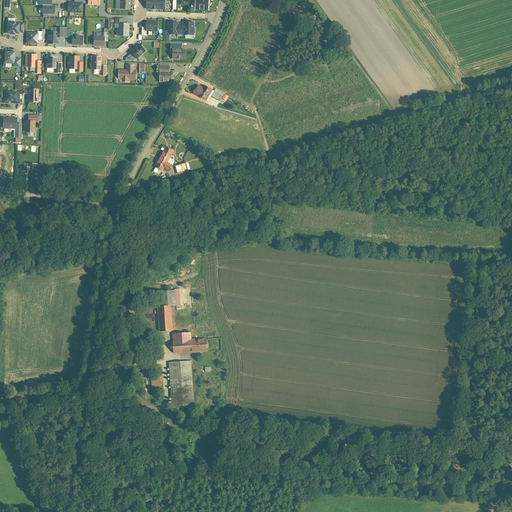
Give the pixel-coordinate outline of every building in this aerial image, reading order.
[(118,0),(119,11),(131,11),(130,0),(118,0)] [(148,0),(149,8),(158,8),(158,0),(148,0)] [(158,0),(158,8),(168,9),(167,0),(158,0)] [(199,0),(199,8),(212,9),(212,0),(199,0)] [(68,3),(68,10),(70,10),(70,12),(83,12),(83,2),(70,1),(70,3),(68,3)] [(45,4),(45,12),(59,13),(59,5),(54,5),(45,4)] [(121,31),(121,35),(130,35),(130,23),(126,23),(126,18),(116,18),(116,31),(121,31)] [(149,27),(149,30),(160,30),(161,21),(150,21),(149,27)] [(172,30),(172,34),(184,34),(184,31),(185,21),(173,21),(172,30)] [(184,31),(184,34),(196,35),(197,22),(185,21),(184,31)] [(11,22),(10,32),(25,33),(25,23),(11,22)] [(50,31),(50,43),(61,44),(61,37),(63,37),(64,31),(50,31)] [(28,32),(28,43),(40,43),(40,32),(28,32)] [(92,36),(92,44),(103,44),(103,35),(92,36)] [(74,36),(74,44),(85,44),(85,36),(74,36)] [(139,57),(140,58),(148,51),(143,44),(134,50),(135,52),(139,57)] [(171,49),(172,60),(186,58),(185,48),(171,49)] [(3,52),(3,67),(21,67),(21,58),(14,59),(14,52),(3,52)] [(129,57),(129,60),(135,61),(139,57),(135,52),(129,57)] [(33,67),(33,73),(41,74),(41,61),(37,61),(37,55),(25,55),(25,67),(33,67)] [(83,64),(79,63),(80,56),(69,55),(68,68),(76,69),(76,73),(82,73),(83,64)] [(49,56),(49,67),(56,67),(59,68),(60,63),(60,57),(49,56)] [(98,76),(107,76),(107,66),(102,66),(102,57),(91,57),(91,70),(98,70),(98,76)] [(159,71),(169,72),(169,63),(160,63),(160,65),(156,65),(155,71),(159,71)] [(119,70),(119,81),(137,81),(137,66),(126,66),(126,70),(119,70)] [(159,71),(159,81),(170,81),(170,78),(172,78),(172,71),(169,72),(159,71)] [(199,83),(192,94),(206,102),(212,90),(199,83)] [(27,89),(28,103),(39,103),(39,89),(27,89)] [(4,92),(4,102),(19,102),(19,92),(4,92)] [(2,117),(2,128),(15,128),(14,139),(22,139),(22,124),(18,124),(18,117),(2,117)] [(25,121),(25,134),(35,134),(35,121),(25,121)] [(173,165),(167,162),(174,150),(164,145),(161,149),(164,151),(156,167),(163,170),(165,167),(170,170),(173,165)] [(176,166),(178,173),(190,170),(188,163),(176,166)] [(30,164),(30,168),(20,168),(19,181),(31,182),(31,174),(39,174),(40,165),(30,164)] [(155,306),(156,333),(171,332),(171,308),(176,308),(175,290),(166,290),(166,306),(155,306)] [(191,332),(173,332),(174,352),(209,352),(209,339),(191,339),(191,332)] [(170,362),(171,407),(192,407),(192,362),(170,362)] [(152,375),(152,389),(160,389),(160,375),(152,375)]
